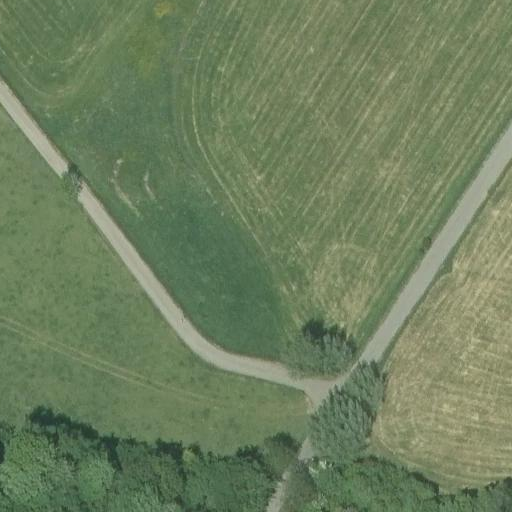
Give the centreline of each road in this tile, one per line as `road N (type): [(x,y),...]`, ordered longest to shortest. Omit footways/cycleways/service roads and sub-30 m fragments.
road 1 (track): [(0,93),(186,336),(213,358),(344,392)]
road 2 (track): [(344,392),(511,137)]
road 3 (track): [(267,511),(344,392)]
